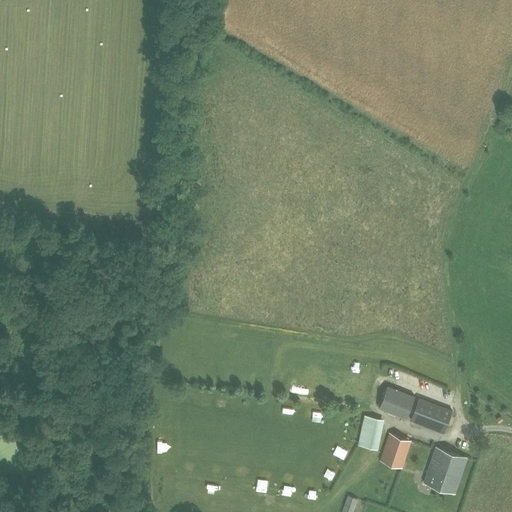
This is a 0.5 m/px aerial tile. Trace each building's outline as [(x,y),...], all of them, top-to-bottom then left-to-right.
[(388,385),(380,406),(407,417),(415,395),(388,385)] [(444,432),(452,410),(419,397),(410,419),(444,432)] [(411,440),(390,433),(381,460),(402,467),(411,440)] [(453,498),(459,481),(436,473),(430,490),(453,498)] [(348,494),(341,511),(353,511),(358,499),(348,494)]
